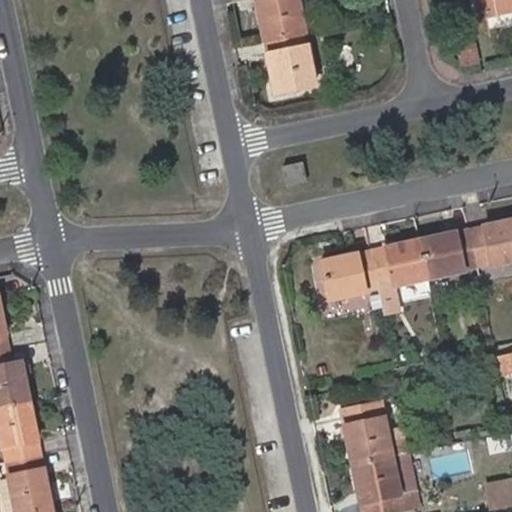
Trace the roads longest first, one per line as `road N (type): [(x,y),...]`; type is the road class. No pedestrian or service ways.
road 1 (residential): [(251,234),(306,511)]
road 2 (residential): [(105,511),(52,243)]
road 3 (residential): [(251,234),(511,176)]
road 4 (residential): [(52,243),(251,234)]
road 5 (residential): [(233,148),(427,103)]
road 6 (residential): [(33,165),(1,0)]
road 7 (residential): [(203,0),(233,148)]
